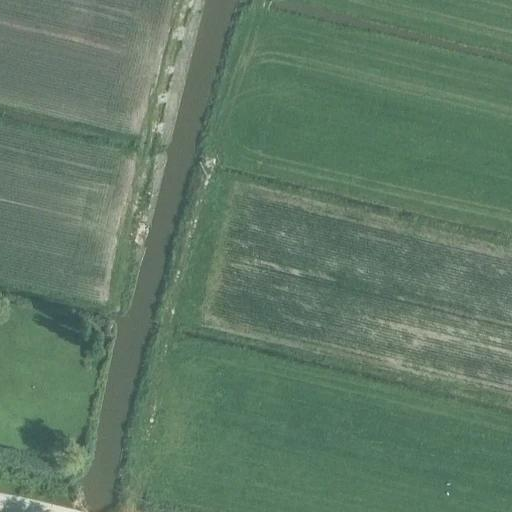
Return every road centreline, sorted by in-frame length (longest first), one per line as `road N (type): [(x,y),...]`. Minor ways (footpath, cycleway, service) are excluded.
road 1 (track): [(132,511),(154,457),(168,325),(218,145),(316,148)]
road 2 (track): [(0,210),(133,229),(184,0)]
